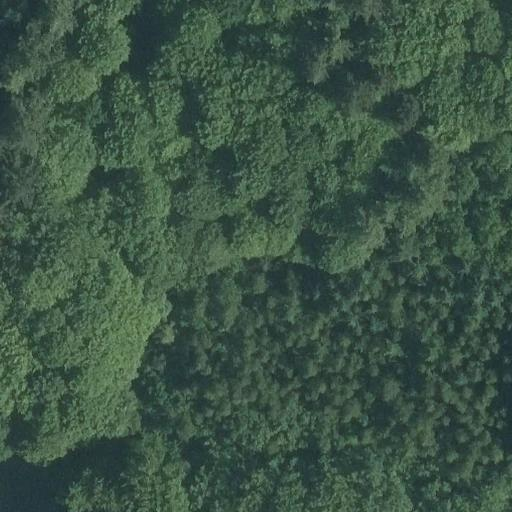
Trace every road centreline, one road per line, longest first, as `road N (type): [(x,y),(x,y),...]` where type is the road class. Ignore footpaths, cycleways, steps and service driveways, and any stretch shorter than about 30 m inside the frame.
road 1 (track): [(62,429),(53,253),(206,0)]
road 2 (track): [(511,488),(62,429)]
